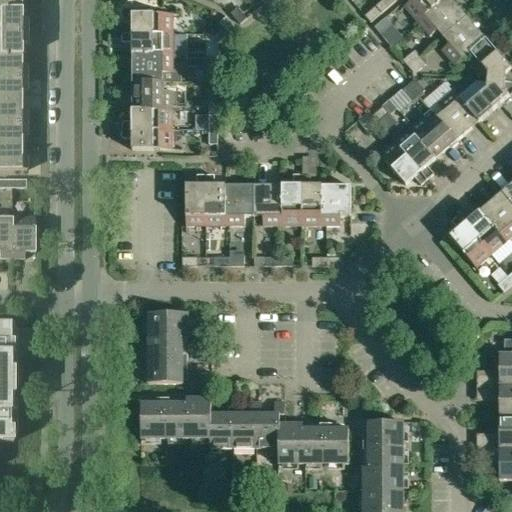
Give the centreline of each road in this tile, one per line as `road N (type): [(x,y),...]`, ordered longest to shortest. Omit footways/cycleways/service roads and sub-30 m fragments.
road 1 (unclassified): [(66,0),(65,302)]
road 2 (unclassified): [(89,293),(90,0)]
road 3 (residential): [(458,511),(456,435),(325,294)]
road 4 (residential): [(89,293),(325,294)]
road 5 (unclassified): [(79,511),(89,452),(89,293)]
road 6 (unclassified): [(65,302),(66,432),(54,511)]
road 7 (residential): [(511,315),(483,310),(407,225)]
road 8 (residential): [(407,225),(511,137)]
road 9 (residential): [(407,225),(325,121)]
